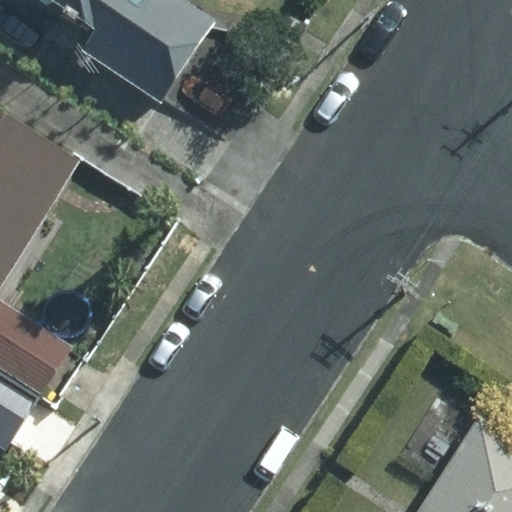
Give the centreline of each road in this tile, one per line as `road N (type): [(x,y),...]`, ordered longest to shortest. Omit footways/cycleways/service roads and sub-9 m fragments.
road 1 (residential): [(408,117),(148,511)]
road 2 (residential): [(485,0),(408,117)]
road 3 (residential): [(408,117),(511,187)]
